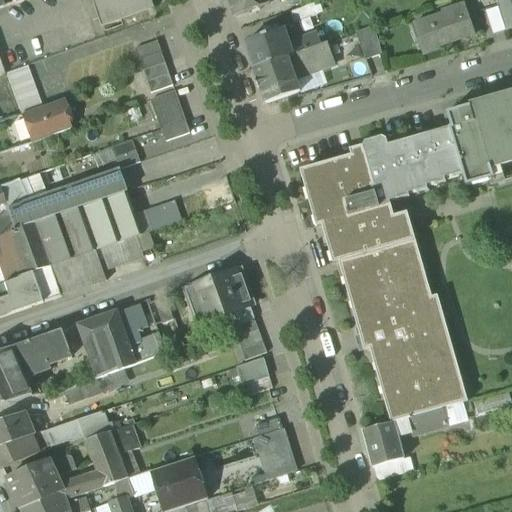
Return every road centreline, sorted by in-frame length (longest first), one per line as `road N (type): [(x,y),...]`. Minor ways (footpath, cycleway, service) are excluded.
road 1 (residential): [(284,240),(0,342)]
road 2 (residential): [(284,240),(362,511)]
road 3 (residential): [(254,149),(511,72)]
road 4 (residential): [(204,0),(254,149)]
